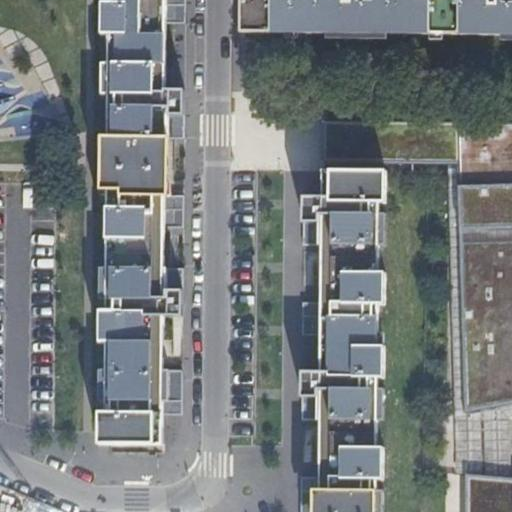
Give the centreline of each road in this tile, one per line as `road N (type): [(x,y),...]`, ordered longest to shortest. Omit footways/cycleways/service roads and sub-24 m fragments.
road 1 (residential): [(216,130),(216,465),(208,488)]
road 2 (residential): [(8,172),(9,429),(0,448)]
road 3 (residential): [(0,460),(97,500),(184,500),(208,488)]
